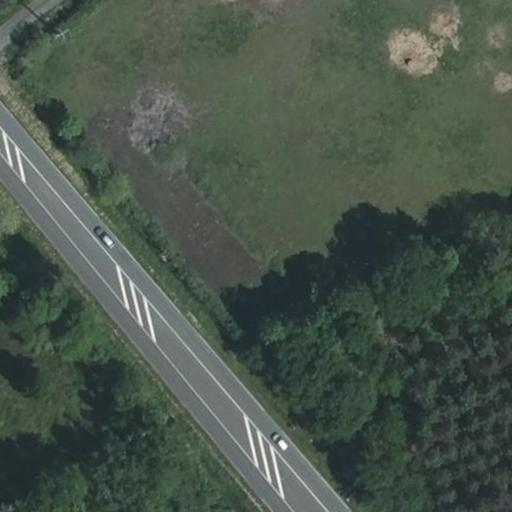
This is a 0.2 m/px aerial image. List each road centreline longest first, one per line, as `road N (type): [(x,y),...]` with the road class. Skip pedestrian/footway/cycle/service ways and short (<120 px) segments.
road 1 (primary): [(341,511),(0,120)]
road 2 (primary): [(0,170),(275,511)]
